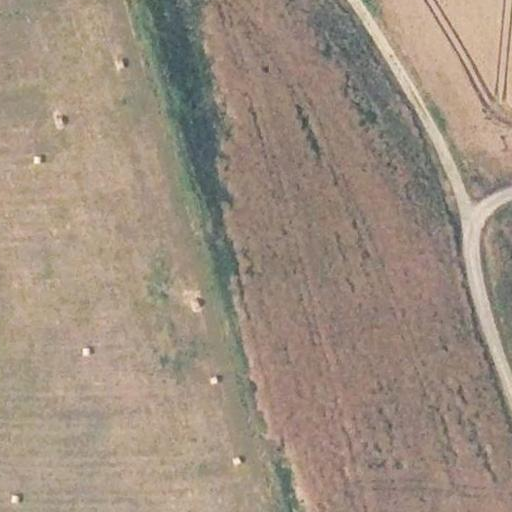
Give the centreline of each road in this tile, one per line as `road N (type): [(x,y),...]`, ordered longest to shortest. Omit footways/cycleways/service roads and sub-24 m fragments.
road 1 (track): [(471,220),(427,123),(351,0)]
road 2 (track): [(511,390),(475,269),(471,220),(511,194)]
